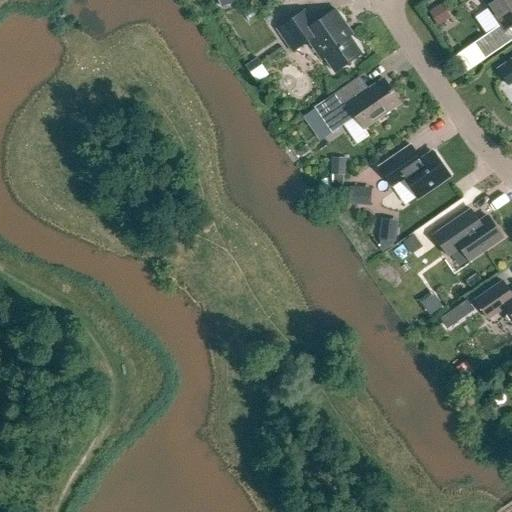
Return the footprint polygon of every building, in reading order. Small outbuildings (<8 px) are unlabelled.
[(511,0),(481,0),(500,26),(474,44),(484,60),(511,40),(511,33),(509,28),(511,25),(511,0)] [(426,10),(435,24),(449,15),(440,2),(426,10)] [(308,42),(321,61),(324,59),(334,73),(344,66),(350,67),(351,62),(361,55),(343,28),(346,26),(335,10),(313,25),(304,12),(277,30),(292,53),(308,42)] [(511,60),(497,71),(508,87),(511,83),(511,60)] [(314,108),(331,134),(355,118),(363,130),(400,104),(383,80),(357,98),(348,85),(323,102),(314,108)] [(409,147),(378,168),(392,187),(403,180),(416,198),(449,175),(434,154),(420,163),(409,147)] [(328,155),(328,173),(330,173),(329,180),(342,181),(342,173),(343,173),(344,156),(328,155)] [(364,205),(365,188),(350,187),(349,204),(364,205)] [(447,257),(459,248),(469,262),(502,239),(487,217),(479,222),(470,210),(433,236),(447,257)] [(379,251),(393,252),(394,242),(396,242),(399,221),(382,219),(379,251)] [(401,240),(409,252),(420,246),(412,233),(401,240)] [(511,294),(511,295),(502,282),(475,301),(488,320),(505,308),(511,317),(511,294)] [(511,414),(503,421),(511,434),(511,414)]
